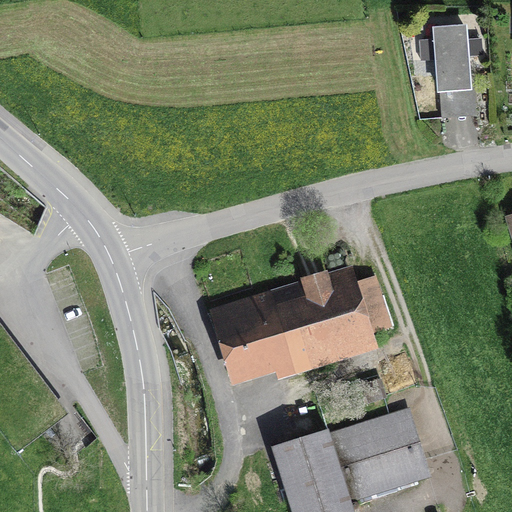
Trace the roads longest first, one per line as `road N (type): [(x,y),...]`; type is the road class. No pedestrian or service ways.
road 1 (residential): [(110,256),(376,183),(511,158)]
road 2 (tertiary): [(147,511),(139,360),(110,256)]
road 3 (tertiary): [(110,256),(80,211),(0,138)]
